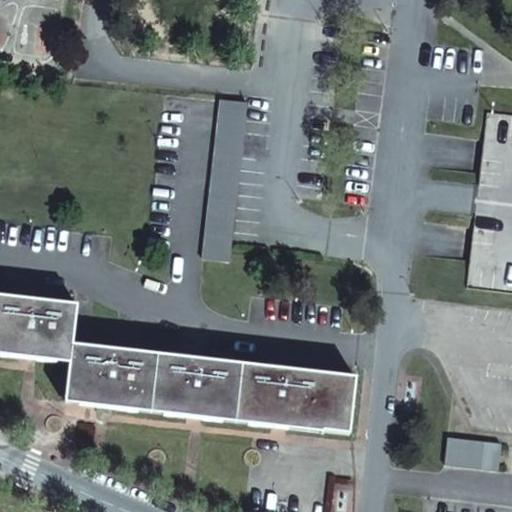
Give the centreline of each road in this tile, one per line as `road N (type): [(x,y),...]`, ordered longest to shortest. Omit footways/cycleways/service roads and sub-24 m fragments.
road 1 (residential): [(354,511),(414,0)]
road 2 (residential): [(0,462),(111,511)]
